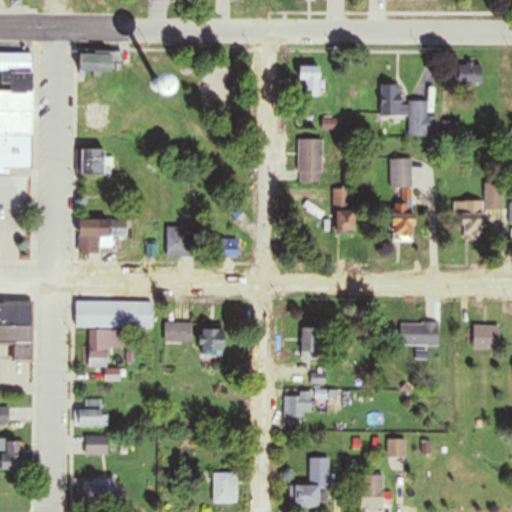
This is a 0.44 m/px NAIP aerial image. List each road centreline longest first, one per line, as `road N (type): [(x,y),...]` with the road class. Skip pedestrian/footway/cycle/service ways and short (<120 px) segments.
road 1 (residential): [(511,287),(0,280)]
road 2 (residential): [(0,25),(511,32)]
road 3 (residential): [(54,511),(52,26)]
road 4 (residential): [(266,511),(269,29)]
